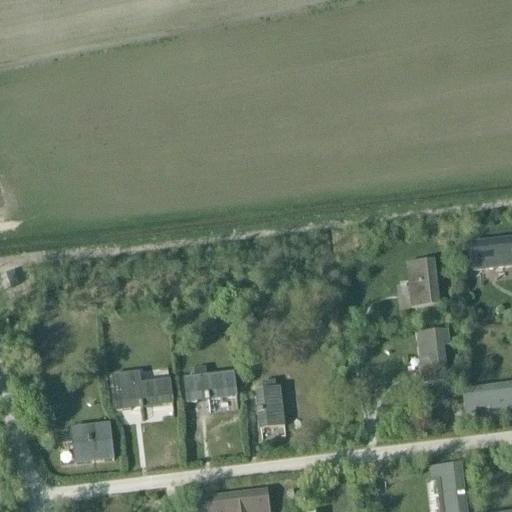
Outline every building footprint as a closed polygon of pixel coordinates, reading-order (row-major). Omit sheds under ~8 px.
[(473,273),(511,268),(511,240),(469,246),(473,273)] [(411,311),(439,308),(433,262),(406,265),(411,311)] [(416,336),(422,386),(448,383),(444,348),(450,347),(448,332),(416,336)] [(194,380),(206,378),(205,370),(193,372),(194,380)] [(117,413),(173,406),(170,382),(135,386),(134,375),(112,377),(117,413)] [(234,375),(206,378),(194,380),(184,381),(186,405),(236,399),(234,375)] [(274,383),(263,384),(264,392),(275,390),(274,383)] [(493,415),(511,413),(511,412),(511,385),(462,392),(465,418),(476,417),(475,411),(489,409),(490,412),(493,415)] [(264,392),(256,393),(257,404),(261,403),(262,412),(257,412),(257,415),(258,415),(260,432),(284,429),(280,390),(275,390),(264,392)] [(72,443),(75,467),(114,462),(109,426),(87,429),(89,441),(72,443)] [(465,511),(459,468),(435,471),(428,473),(430,487),(437,486),(440,511),(465,511)] [(258,511),(258,508),(268,507),(267,493),(256,494),(206,500),(207,511),(258,511)]
